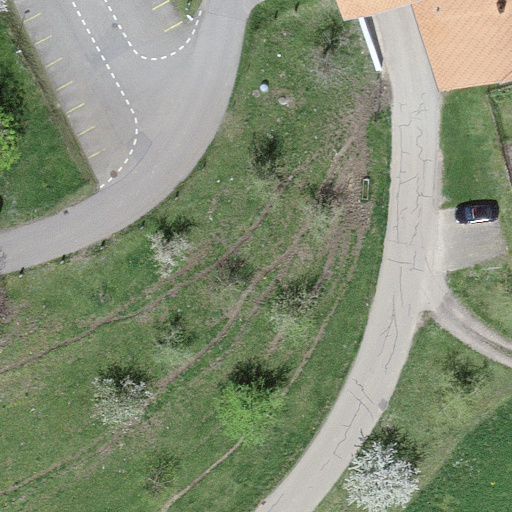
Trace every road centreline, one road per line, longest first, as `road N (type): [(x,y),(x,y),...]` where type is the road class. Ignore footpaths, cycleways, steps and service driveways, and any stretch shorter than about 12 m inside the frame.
road 1 (unclassified): [(399,0),(418,102),(409,259),(390,344),(356,415),(285,511)]
road 2 (unclassified): [(0,261),(104,223),(143,186),(210,97),(233,0)]
